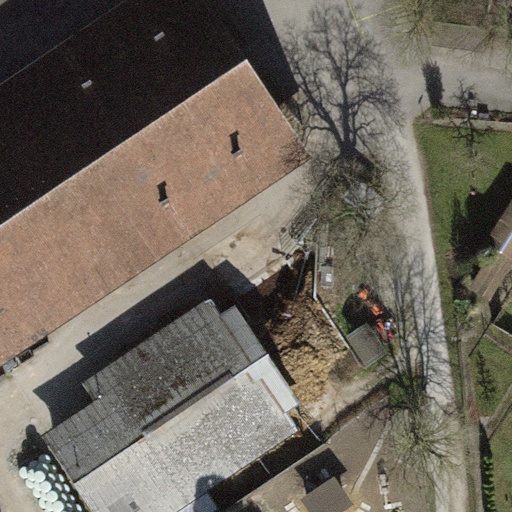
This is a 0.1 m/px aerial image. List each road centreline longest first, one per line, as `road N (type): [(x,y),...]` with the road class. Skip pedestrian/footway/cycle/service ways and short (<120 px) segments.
road 1 (track): [(450,511),(447,423),(388,113)]
road 2 (track): [(388,113),(511,61)]
road 3 (track): [(388,113),(318,0)]
